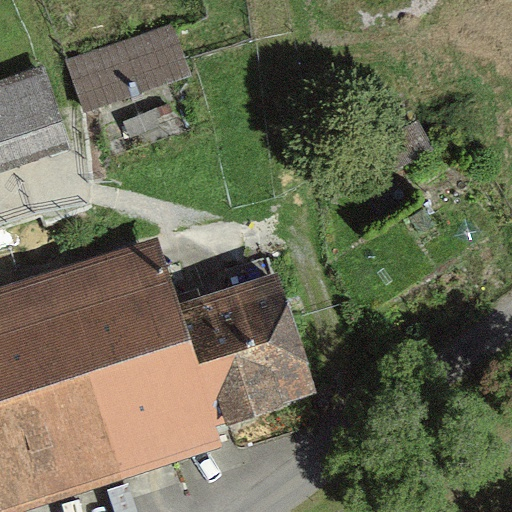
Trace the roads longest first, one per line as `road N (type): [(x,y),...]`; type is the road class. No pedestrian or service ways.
road 1 (track): [(353,444),(260,0)]
road 2 (unclassified): [(264,511),(511,325)]
